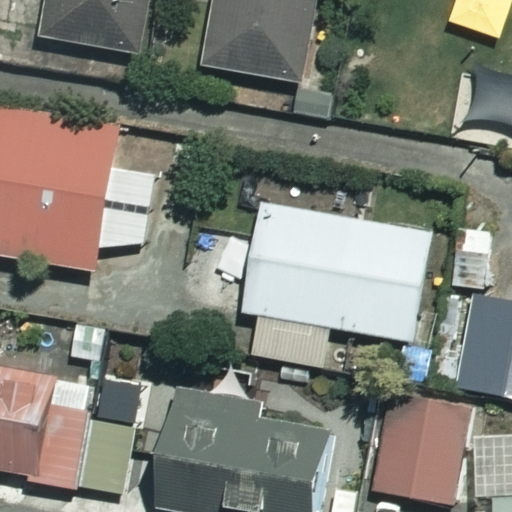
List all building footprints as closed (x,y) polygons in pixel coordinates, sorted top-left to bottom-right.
[(157,0),(60,0),(54,50),(148,64),(157,0)] [(331,0),(227,0),(215,78),(315,95),(331,0)] [(0,117),(0,265),(104,283),(109,252),(152,259),(162,199),(211,207),(219,154),(0,117)] [(446,246),(275,216),(256,324),(267,326),(261,364),(340,378),(347,339),(427,353),(446,246)] [(511,311),(484,307),(469,398),(511,405),(511,311)] [(110,386),(0,360),(0,486),(82,505),(110,386)] [(331,511),(350,444),(194,403),(165,511),(331,511)] [(465,511),(479,423),(400,411),(386,502),(451,511),(465,511)] [(511,511),(511,435),(486,436),(488,511),(511,511)]
